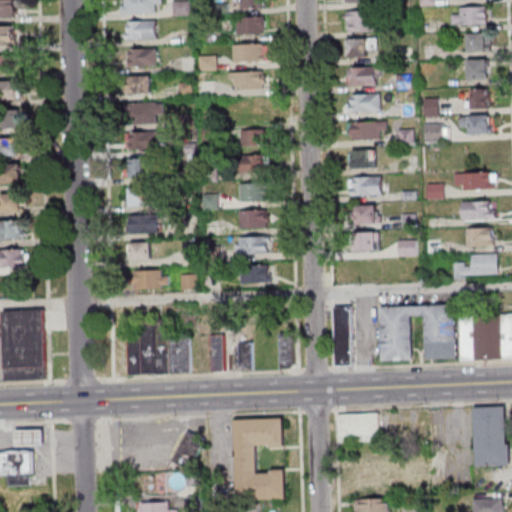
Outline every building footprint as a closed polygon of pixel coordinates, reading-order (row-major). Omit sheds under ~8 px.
[(0,0),(0,16),(16,17),(16,0),(0,0)] [(121,0),(121,13),(162,13),(162,0),(121,0)] [(173,0),(174,15),(191,15),(190,0),(173,0)] [(239,0),(240,8),(265,8),(264,0),(239,0)] [(488,25),(488,7),(454,7),(454,25),(488,25)] [(348,11),(348,31),(375,31),(375,11),(348,11)] [(237,17),(237,35),(265,36),(265,18),(237,17)] [(128,20),(128,38),(157,38),(157,20),(128,20)] [(16,26),(0,25),(0,45),(16,46),(16,26)] [(469,51),(491,51),(491,33),(469,33),(469,51)] [(348,57),(368,57),(368,47),(375,47),(375,39),(348,39),(348,57)] [(267,63),(267,45),(233,45),(233,63),(267,63)] [(158,48),(131,48),(131,66),(158,66),(158,48)] [(0,55),(0,73),(16,74),(16,55),(0,55)] [(217,70),(217,57),(200,57),(200,70),(217,70)] [(195,69),(195,58),(181,58),(181,70),(195,69)] [(468,78),(490,78),(490,59),(468,59),(468,78)] [(378,67),(349,67),(349,85),(378,85),(378,67)] [(266,91),(266,73),(231,73),(231,91),(266,91)] [(151,94),(151,76),(128,76),(128,94),(151,94)] [(0,99),(21,99),(21,81),(0,81),(0,99)] [(490,108),(490,88),(468,88),(468,108),(490,108)] [(381,111),(381,94),(350,94),(350,111),(381,111)] [(439,115),(439,98),(425,98),(425,115),(439,115)] [(164,103),(128,103),(128,124),(158,124),(158,114),(164,114),(164,103)] [(2,110),(2,128),(21,128),(21,110),(2,110)] [(460,114),(460,126),(470,126),(470,133),(491,133),(491,114),(460,114)] [(387,121),(349,121),(349,139),(381,139),(381,130),(387,130),(387,121)] [(426,124),(426,142),(444,142),(444,124),(426,124)] [(241,147),(269,147),(269,130),(241,130),(241,147)] [(128,132),(128,151),(161,151),(161,132),(128,132)] [(0,138),(0,156),(21,156),(21,138),(0,138)] [(376,149),(350,149),(350,168),(376,168),(376,149)] [(266,156),(239,156),(239,173),(266,173),(266,156)] [(129,178),(159,178),(159,159),(129,159),(129,178)] [(0,163),(0,183),(22,184),(22,164),(0,163)] [(497,172),(456,172),(456,189),(497,189),(497,172)] [(383,177),(351,177),(351,195),(383,195),(383,177)] [(428,183),(428,198),(444,198),(444,183),(428,183)] [(266,184),(241,184),(241,202),(266,202),(266,184)] [(128,187),(128,205),(151,205),(151,187),(128,187)] [(2,194),(2,213),(22,213),(22,194),(2,194)] [(218,197),(207,197),(207,208),(218,208),(218,197)] [(497,218),(497,200),(463,201),(463,218),(497,218)] [(380,224),(380,205),(356,205),(356,224),(380,224)] [(241,210),(241,229),(268,229),(268,210),(241,210)] [(129,233),(159,233),(159,215),(129,215),(129,233)] [(0,239),(25,239),(25,221),(0,221),(0,239)] [(468,227),(468,246),(496,246),(496,227),(468,227)] [(381,232),(354,232),(354,251),(381,251),(381,232)] [(238,237),(238,254),(271,254),(271,237),(238,237)] [(428,255),(443,254),(442,239),(428,239),(428,255)] [(417,240),(399,240),(399,256),(417,256),(417,240)] [(151,242),(131,242),(131,261),(151,261),(151,242)] [(0,250),(0,268),(28,268),(28,251),(0,250)] [(472,253),(472,263),(455,263),(455,277),(500,277),(500,253),(472,253)] [(272,264),(243,264),(243,282),(272,282),(272,264)] [(137,272),(137,289),(170,289),(170,272),(137,272)] [(196,287),(196,277),(184,276),(184,286),(196,287)] [(458,358),(457,304),(382,305),(383,360),(414,360),(414,315),(426,315),(427,359),(458,358)] [(353,365),(353,306),(336,306),(336,365),(353,365)] [(46,380),(46,309),(4,310),(5,380),(46,380)] [(463,359),(511,358),(511,312),(462,313),(463,359)] [(192,374),(191,339),(157,340),(157,322),(143,323),(143,334),(129,335),(130,375),(192,374)] [(295,333),(282,333),(281,368),(295,368),(295,333)] [(211,371),(225,371),(225,335),(211,335),(211,371)] [(254,369),(254,341),(236,341),(236,369),(254,369)] [(475,406),(476,466),(510,465),(510,406),(475,406)] [(339,414),(339,441),(379,441),(379,414),(339,414)] [(237,418),(238,500),(287,499),(286,470),(259,471),(258,445),(285,445),(284,417),(237,418)] [(44,429),(16,429),(16,446),(44,446),(44,429)] [(208,441),(191,430),(172,458),(189,469),(208,441)] [(1,451),(1,475),(18,475),(18,484),(33,484),(33,451),(1,451)] [(429,480),(429,455),(413,455),(413,480),(429,480)] [(389,487),(389,468),(359,468),(359,487),(389,487)] [(473,511),(505,511),(505,497),(474,497),(473,511)] [(355,511),(391,511),(392,500),(356,500),(355,511)]
